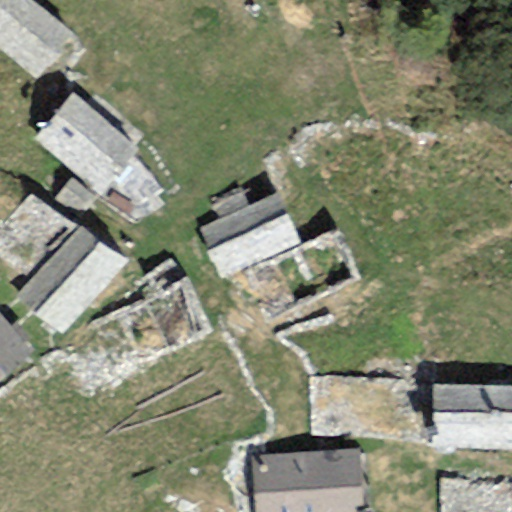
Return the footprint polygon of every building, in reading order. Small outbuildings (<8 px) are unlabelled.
[(0,0),(0,52),(36,81),(74,33),(32,0),(0,0)] [(71,94),(31,141),(96,196),(136,150),(71,94)] [(298,238),(272,189),(196,229),(221,278),(298,238)] [(60,334),(123,262),(78,224),(16,297),(60,334)] [(0,375),(30,350),(0,314),(0,375)] [(511,388),(431,386),(430,450),(511,451),(511,388)] [(363,511),(358,449),(254,458),(258,511),(363,511)]
